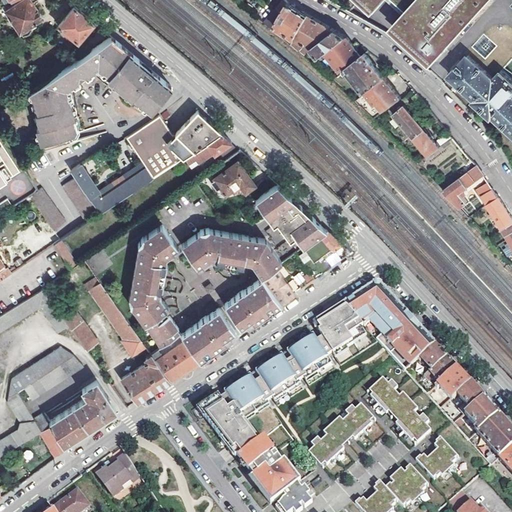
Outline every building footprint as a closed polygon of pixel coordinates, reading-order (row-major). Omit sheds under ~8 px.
[(33,0),(18,0),(5,9),(20,32),(20,31),(23,35),(25,34),(26,35),(27,36),(29,36),(30,35),(31,34),(32,33),(32,31),(31,30),(33,29),(30,25),(43,17),(32,1),(33,0)] [(284,0),(277,8),(283,13),(289,2),(286,0),(284,0)] [(368,0),(373,4),(376,0),(395,0),(408,12),(396,25),(437,62),(455,42),(492,0),(368,0)] [(511,1),(510,0),(492,0),(455,42),(470,55),(480,65),(486,58),(474,47),(485,34),(491,39),(503,25),(511,32),(511,30),(511,1)] [(289,2),(283,13),(273,29),(291,45),(309,14),(289,2)] [(58,24),(78,41),(94,22),(74,6),(58,24)] [(309,14),(291,45),(299,51),(305,44),(312,48),(335,30),(309,14)] [(335,30),(312,48),(320,58),(325,54),(346,37),(335,30)] [(158,104),(171,87),(154,72),(152,74),(141,64),(142,62),(110,36),(71,63),(45,81),(24,95),(39,145),(72,132),(73,130),(69,119),(71,118),(61,90),(65,89),(62,80),(84,64),(91,69),(94,65),(106,74),(104,76),(117,86),(120,82),(126,86),(123,90),(130,95),(131,94),(147,106),(158,104)] [(361,56),(346,37),(325,54),(340,72),(361,56)] [(365,53),(361,56),(340,72),(341,74),(340,74),(342,77),(347,73),(363,94),(364,93),(384,78),(365,53)] [(511,80),(503,72),(496,79),(480,65),(470,55),(452,76),(460,83),(457,86),(460,89),(463,86),(478,99),(476,101),(494,117),(495,115),(511,131),(511,80)] [(45,81),(71,63),(65,56),(40,73),(45,81)] [(154,72),(142,62),(141,64),(152,74),(154,72)] [(68,88),(76,81),(78,82),(82,80),(83,77),(89,73),(91,69),(84,64),(62,80),(65,89),(68,88)] [(401,98),(384,78),(364,93),(375,106),(377,104),(383,111),(401,98)] [(404,105),(393,114),(414,139),(424,129),(404,105)] [(184,156),(220,131),(198,110),(177,132),(173,135),(160,115),(126,137),(142,162),(152,177),(184,156)] [(424,129),(414,139),(428,156),(453,138),(448,132),(439,140),(437,145),(424,129)] [(198,162),(230,140),(220,131),(184,156),(188,163),(195,159),(198,162)] [(92,156),(96,163),(108,155),(103,148),(92,156)] [(213,178),(215,180),(213,181),(213,183),(216,187),(218,188),(219,187),(225,195),(239,184),(245,192),(255,185),(254,183),(255,182),(251,176),(249,177),(238,161),(213,178)] [(152,177),(142,162),(99,192),(90,198),(100,213),(152,177)] [(99,192),(80,164),(71,170),(75,176),(84,191),(85,190),(90,198),(99,192)] [(477,165),(444,190),(460,207),(466,202),(460,193),(483,175),(477,165)] [(63,184),(87,222),(100,213),(90,198),(85,190),(84,191),(75,176),(63,184)] [(255,199),(265,211),(268,210),(284,196),(283,194),(285,191),(277,184),(255,199)] [(488,188),(489,190),(480,196),(486,205),(511,246),(511,219),(507,211),(490,186),(488,188)] [(29,195),(53,231),(66,223),(43,189),(39,191),(37,189),(29,195)] [(268,210),(265,211),(274,222),(276,221),(290,237),(296,233),(305,245),(326,229),(312,216),(300,205),(285,191),(283,194),(284,196),(268,210)] [(8,198),(0,203),(0,212),(1,214),(13,206),(8,198)] [(181,243),(197,266),(209,257),(213,257),(216,258),(216,260),(225,262),(225,260),(235,263),(235,264),(243,266),(244,261),(253,263),(254,265),(262,276),(275,266),(284,260),(267,236),(213,227),(213,226),(204,224),(204,226),(181,243)] [(132,308),(160,348),(180,334),(184,339),(199,360),(218,347),(236,334),(216,305),(203,314),(203,312),(197,316),(197,318),(179,331),(176,327),(177,326),(175,322),(171,316),(168,313),(166,314),(162,308),(165,306),(159,296),(157,293),(157,290),(159,290),(160,282),(159,283),(160,270),(162,271),(163,264),(161,263),(163,258),(169,253),(175,249),(158,225),(140,237),(138,237),(135,245),(137,246),(130,298),(128,298),(130,308),(132,308)] [(326,229),(305,245),(296,251),(300,257),(306,252),(315,265),(324,259),(335,251),(333,248),(340,242),(326,229)] [(300,257),(314,278),(330,266),(324,259),(315,265),(306,252),(300,257)] [(0,280),(9,274),(0,259),(0,280)] [(146,345),(85,259),(72,268),(80,279),(88,291),(90,289),(124,338),(122,340),(132,354),(146,345)] [(282,303),(294,293),(275,266),(262,276),(282,303)] [(59,278),(66,288),(80,279),(72,268),(59,278)] [(294,276),(298,285),(305,281),(300,272),(294,276)] [(222,300),(243,330),(261,317),(282,303),(262,276),(249,284),(247,283),(235,290),(236,292),(222,300)] [(201,284),(205,290),(210,286),(206,280),(201,284)] [(361,292),(344,303),(366,327),(406,371),(420,358),(435,344),(382,285),(374,284),(361,292)] [(44,288),(0,315),(0,381),(2,380),(0,375),(0,331),(39,307),(44,312),(58,332),(69,324),(58,308),(44,288)] [(97,342),(69,300),(58,308),(69,324),(87,349),(97,342)] [(219,302),(216,305),(236,334),(240,332),(243,330),(222,300),(219,302)] [(203,405),(201,407),(207,415),(204,417),(205,418),(222,441),(225,439),(237,455),(237,456),(238,457),(241,461),(243,460),(247,466),(246,467),(253,476),(250,478),(270,505),(283,495),(286,498),(283,500),(279,505),(278,506),(281,511),(294,511),(300,508),(302,506),(310,500),(307,496),(310,494),(305,487),(302,489),(298,484),(301,482),(284,460),(281,462),(275,454),(274,455),(272,453),(274,452),(267,443),(264,446),(260,441),(245,422),(242,418),(253,412),(254,414),(257,412),(256,409),(267,402),(269,405),(274,401),(273,399),(285,391),(286,394),(289,392),(287,389),(299,382),(301,385),(306,381),(304,379),(316,371),(318,374),(321,372),(319,369),(331,362),(328,358),(333,355),(346,346),(348,348),(354,344),(351,340),(362,333),(360,331),(362,330),(366,327),(344,303),(314,323),(319,331),(316,333),(284,353),(252,374),(221,394),(203,405)] [(362,330),(360,331),(362,333),(351,340),(354,344),(367,335),(362,330)] [(199,360),(184,339),(155,359),(169,379),(186,369),(199,360)] [(435,344),(420,358),(431,371),(446,357),(435,344)] [(0,455),(40,431),(42,430),(34,418),(18,392),(33,382),(74,355),(60,345),(12,377),(8,402),(20,421),(18,428),(0,438),(0,455)] [(346,346),(333,355),(336,359),(349,350),(348,348),(346,346)] [(122,377),(137,400),(166,381),(169,379),(155,359),(151,353),(145,358),(147,360),(122,377)] [(33,382),(39,394),(83,365),(74,355),(33,382)] [(431,371),(421,379),(424,382),(427,380),(429,383),(435,378),(440,383),(457,368),(446,357),(431,371)] [(331,362),(319,369),(321,372),(322,373),(333,366),(331,362)] [(439,385),(452,400),(457,395),(470,383),(457,368),(440,383),(439,385)] [(316,371),(304,379),(306,381),(307,383),(319,375),(318,374),(316,371)] [(389,384),(383,378),(369,391),(373,395),(371,397),(387,414),(389,412),(398,423),(396,424),(413,441),(415,439),(418,443),(432,430),(427,425),(430,421),(424,415),(421,418),(415,412),(419,409),(403,393),(400,396),(395,391),(398,387),(392,381),(389,384)] [(50,421),(44,411),(34,418),(42,430),(52,424),(64,443),(66,442),(116,409),(107,395),(97,379),(82,388),(87,396),(50,421)] [(299,382),(287,389),(289,392),(290,394),(302,386),(301,385),(299,382)] [(459,410),(464,416),(466,415),(484,398),(474,387),(470,383),(457,395),(466,404),(459,410)] [(285,391),(273,399),(274,401),(275,403),(287,395),(286,394),(285,391)] [(488,402),(484,398),(466,415),(480,430),(498,414),(488,402)] [(267,402),(256,409),(257,412),(259,414),(270,406),(269,405),(267,402)] [(201,407),(203,405),(202,404),(196,408),(204,418),(205,418),(204,417),(207,415),(201,407)] [(314,447),(308,453),(321,467),(325,464),(326,466),(344,450),(342,448),(353,439),(355,441),(372,424),(370,422),(373,419),(361,405),(355,410),(352,407),(345,413),(349,416),(343,421),(340,418),(324,433),(327,436),(321,441),(318,438),(311,444),(314,447)] [(253,412),(242,418),(245,422),(255,416),(254,414),(253,412)] [(511,428),(498,414),(480,430),(476,434),(498,459),(511,446),(511,428)] [(42,430),(40,431),(55,456),(67,448),(64,443),(52,424),(42,430)] [(225,439),(222,441),(227,447),(235,458),(237,456),(237,455),(225,439)] [(420,457),(416,461),(433,480),(436,478),(437,479),(441,476),(442,478),(455,467),(453,465),(456,462),(455,460),(458,458),(447,445),(441,439),(436,443),(437,444),(435,447),(438,450),(428,460),(424,456),(422,458),(420,457)] [(511,446),(498,459),(511,473),(511,446)] [(110,473),(107,469),(98,476),(114,498),(123,490),(121,488),(130,481),(133,484),(141,478),(138,473),(126,455),(117,462),(119,465),(110,473)] [(117,462),(107,469),(110,473),(119,465),(117,462)] [(390,484),(386,488),(397,501),(403,507),(406,505),(407,506),(410,503),(412,505),(424,494),(423,492),(426,489),(425,487),(428,485),(410,466),(406,470),(407,471),(405,473),(408,477),(397,487),(394,484),(392,486),(390,484)] [(401,469),(390,480),(394,484),(397,487),(408,477),(405,473),(401,469)] [(121,488),(123,490),(133,484),(130,481),(121,488)] [(359,500),(355,504),(362,511),(391,511),(394,510),(392,508),(396,504),(394,503),(397,501),(386,488),(380,482),(375,486),(376,487),(374,489),(377,493),(367,502),(363,499),(361,501),(359,500)] [(82,511),(90,507),(78,491),(53,509),(54,511),(82,511)] [(466,498),(461,493),(448,505),(453,510),(466,498)] [(466,498),(453,510),(454,511),(461,511),(471,503),(466,498)] [(310,500),(302,506),(305,510),(313,504),(310,500)]
